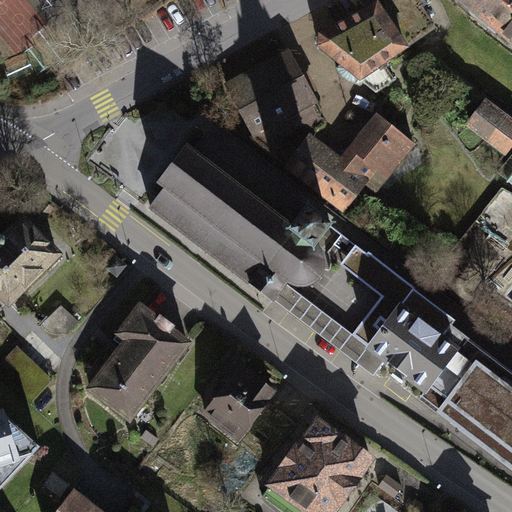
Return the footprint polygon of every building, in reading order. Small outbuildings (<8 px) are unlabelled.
[(369,0),(320,27),(319,40),(341,60),(339,66),(342,73),(349,79),(356,82),(359,75),(377,91),(396,78),(384,60),(438,25),(424,5),(429,2),(428,0),(369,0)] [(511,0),(449,0),(450,0),(511,49),(511,0)] [(319,100),(289,46),(225,82),(254,136),(256,135),(261,149),(287,163),(311,133),(315,134),(325,120),(315,103),(319,100)] [(506,154),(511,145),(511,114),(487,95),(466,123),(506,154)] [(287,163),(285,166),(345,213),(367,185),(376,193),(416,142),(378,113),(342,158),(311,133),(287,163)] [(196,143),(187,137),(157,176),(165,182),(148,206),(273,301),(275,299),(288,281),(290,278),(299,281),(307,281),(317,278),(324,270),(327,262),(328,254),(325,243),(318,234),(338,208),(311,189),(305,198),(208,126),(196,143)] [(511,153),(498,172),(511,183),(511,153)] [(0,295),(9,305),(63,250),(23,210),(4,228),(0,227),(0,295)] [(368,251),(356,243),(341,263),(382,297),(399,309),(416,286),(369,249),(368,251)] [(356,333),(288,281),(275,299),(374,375),(388,356),(356,333)] [(382,297),(356,333),(388,356),(429,386),(469,333),(455,322),(458,317),(416,286),(399,309),(382,297)] [(97,385),(133,413),(196,333),(150,297),(125,329),(135,336),(97,385)] [(79,321),(61,304),(41,325),(47,331),(57,335),(65,333),(73,328),(79,321)] [(511,365),(469,333),(429,386),(421,396),(511,464),(511,365)] [(53,379),(17,346),(0,364),(0,375),(31,403),(53,379)] [(280,388),(246,363),(208,413),(242,439),(280,388)] [(0,486),(40,441),(4,410),(3,404),(0,404),(0,486)] [(324,415),(271,493),(299,511),(331,511),(375,449),(324,415)] [(54,511),(109,511),(75,485),(54,511)]
